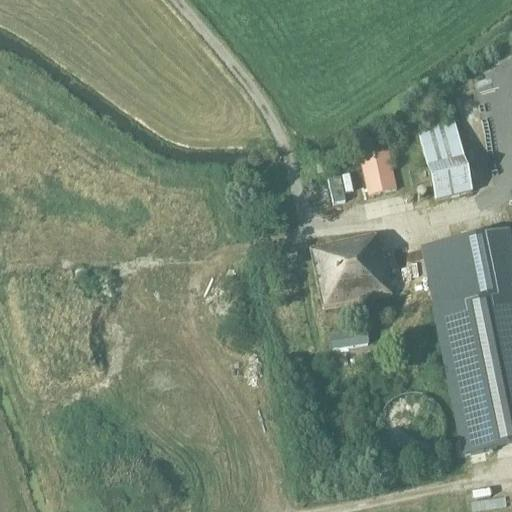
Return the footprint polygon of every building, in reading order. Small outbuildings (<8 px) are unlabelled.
[(415,132),(434,205),(470,196),(451,122),(415,132)] [(359,158),(368,198),(395,192),(387,152),(359,158)] [(324,167),(314,168),(316,177),(326,176),(324,167)] [(511,268),(506,235),(422,251),(465,459),(511,450),(511,268)] [(375,238),(308,253),(322,315),(393,300),(383,255),(379,256),(375,238)] [(367,353),(392,348),(388,326),(325,340),(330,361),(348,357),(350,367),(369,363),(367,353)]
